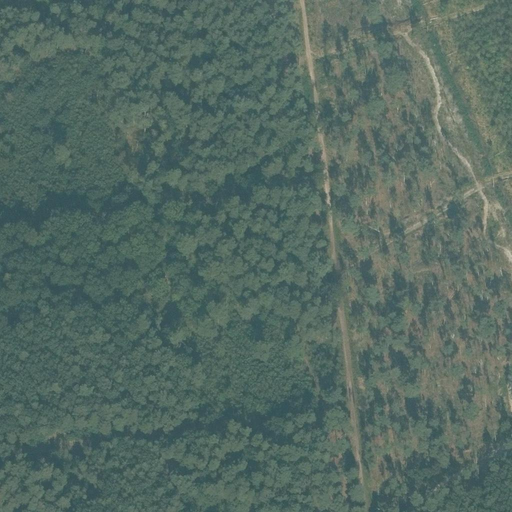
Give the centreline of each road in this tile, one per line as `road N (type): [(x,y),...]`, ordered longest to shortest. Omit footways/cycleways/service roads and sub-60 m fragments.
road 1 (track): [(364,511),(298,0)]
road 2 (track): [(374,511),(496,459)]
